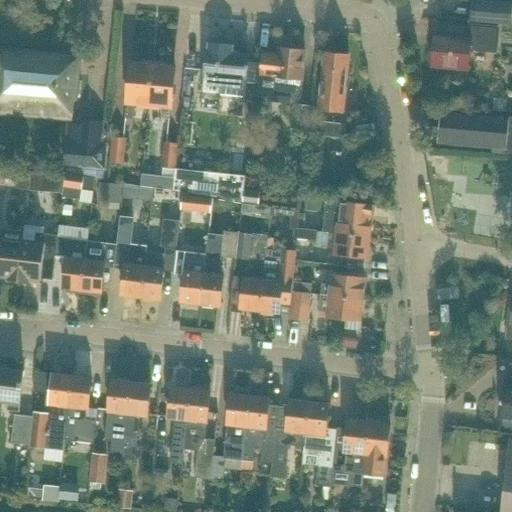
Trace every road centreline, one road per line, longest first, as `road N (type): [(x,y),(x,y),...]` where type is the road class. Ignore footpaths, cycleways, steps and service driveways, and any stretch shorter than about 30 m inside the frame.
road 1 (residential): [(433,372),(0,330)]
road 2 (residential): [(419,244),(378,26),(367,14),(295,5)]
road 3 (residential): [(421,511),(433,372)]
road 4 (residential): [(433,372),(419,244)]
